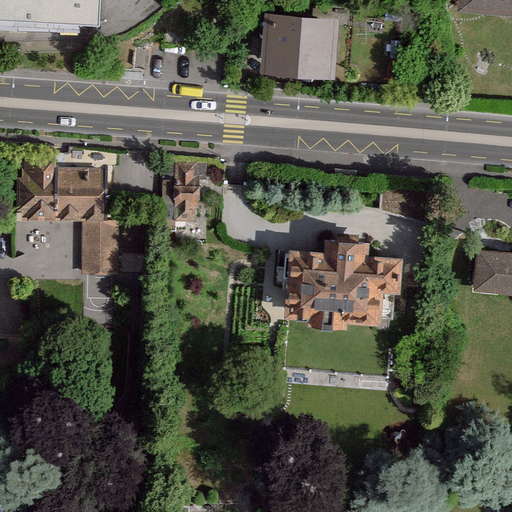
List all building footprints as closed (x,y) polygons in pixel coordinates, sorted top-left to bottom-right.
[(0,0),(0,13),(100,20),(101,0),(0,0)] [(511,0),(465,0),(464,9),(511,13),(511,0)] [(343,20),(263,14),(258,72),(339,78),(343,20)] [(114,169),(17,166),(14,224),(83,226),(81,279),(119,281),(120,256),(146,257),(147,229),(112,227),(114,169)] [(205,170),(165,170),(164,228),(204,229),(205,170)] [(319,245),(293,244),(290,311),(389,316),(390,286),(408,287),(410,255),(378,253),(379,232),(320,229),(319,245)] [(511,256),(480,253),(476,293),(511,296),(511,256)]
